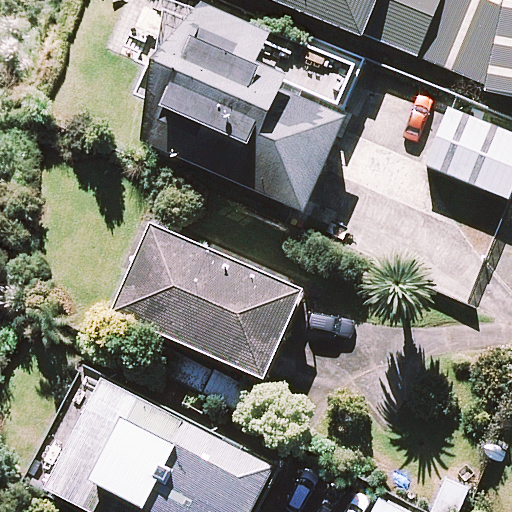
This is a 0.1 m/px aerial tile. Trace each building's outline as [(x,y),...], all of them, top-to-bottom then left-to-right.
[(511,0),(504,0),(502,15),(467,0),(235,0),(363,54),(367,44),(487,95),(486,103),(511,107),(511,0)] [(204,19),(156,72),(144,161),(304,228),(347,128),(254,87),(271,48),(265,45),(272,29),(243,16),(235,33),(204,19)] [(511,199),(511,137),(449,113),(424,175),(508,209),(511,199)] [(243,421),(256,391),(266,395),(304,305),(154,239),(115,329),(165,351),(152,381),(243,421)] [(259,511),(275,482),(105,394),(48,506),(60,511),(259,511)]
